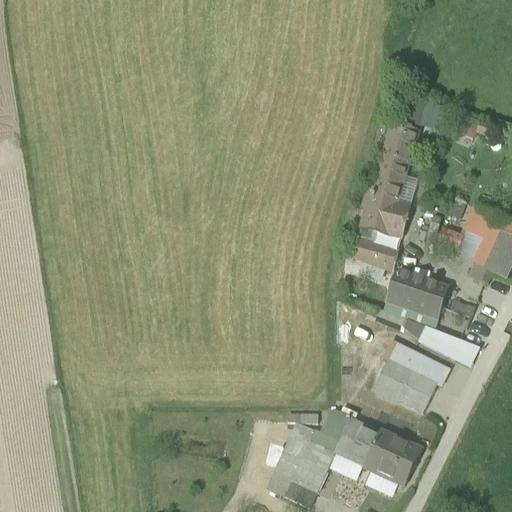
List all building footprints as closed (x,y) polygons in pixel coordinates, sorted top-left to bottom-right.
[(395,122),(422,130),(429,106),(430,103),(403,95),(395,122)] [(448,112),(429,106),(422,130),(441,135),(448,112)] [(481,125),(464,119),(458,138),(475,143),(481,125)] [(386,271),(394,274),(399,255),(370,245),(373,234),(402,243),(411,209),(399,205),(406,179),(409,168),(419,134),(392,126),(381,160),(372,193),(366,213),(354,260),(363,264),(386,271)] [(399,205),(411,209),(419,183),(406,179),(399,205)] [(360,212),(366,213),(372,193),(366,191),(360,212)] [(468,205),(453,200),(447,218),(461,223),(468,205)] [(465,235),(484,243),(489,231),(495,219),(476,211),(465,235)] [(511,226),(495,219),(489,231),(511,241),(511,226)] [(437,245),(457,254),(463,239),(443,230),(437,245)] [(473,268),(474,268),(489,274),(506,282),(511,269),(511,241),(489,231),(484,243),(473,268)] [(399,255),(402,243),(373,234),(370,245),(399,255)] [(454,259),(473,268),(484,243),(465,235),(463,239),(457,254),(454,259)] [(382,285),(386,271),(363,264),(359,277),(382,285)] [(483,287),(489,274),(474,268),(468,280),(483,287)] [(388,305),(438,323),(448,292),(398,276),(388,305)] [(434,334),(438,323),(388,305),(385,314),(408,324),(427,331),(434,334)] [(376,320),(405,331),(408,324),(385,314),(379,312),(376,320)] [(421,345),(427,331),(408,324),(405,331),(404,333),(421,345)] [(421,345),(471,370),(480,352),(434,334),(427,331),(421,345)] [(382,362),(389,365),(393,356),(411,365),(415,357),(391,345),(382,362)] [(376,393),(400,405),(405,396),(414,377),(437,388),(443,377),(445,378),(447,372),(415,357),(411,365),(393,356),(389,365),(376,393)] [(400,405),(424,417),(438,388),(437,388),(414,377),(405,396),(400,405)] [(330,472),(336,458),(352,422),(346,419),(345,419),(338,416),(331,419),(322,439),(314,436),(291,485),(317,496),(318,497),(330,472)] [(288,426),(318,428),(318,419),(288,418),(288,426)] [(336,458),(364,471),(380,435),(352,422),(336,458)] [(296,428),(274,477),(291,485),(314,436),(296,428)] [(422,455),(380,435),(364,471),(373,475),(399,487),(405,490),(422,455)] [(336,458),(330,472),(357,485),(364,471),(336,458)] [(399,487),(373,475),(366,490),(392,502),(399,487)] [(267,493),(309,511),(317,496),(291,485),(274,477),(267,493)]
